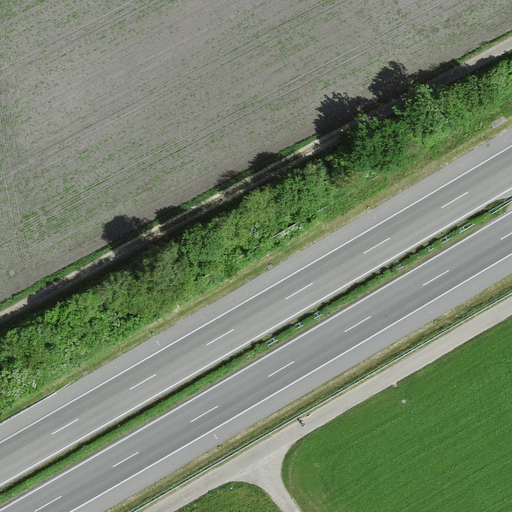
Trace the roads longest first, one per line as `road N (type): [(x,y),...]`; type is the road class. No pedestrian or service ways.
road 1 (motorway): [(511,165),(0,463)]
road 2 (track): [(511,43),(0,320)]
road 3 (motorway): [(33,511),(511,232)]
road 4 (unclassified): [(156,511),(511,305)]
